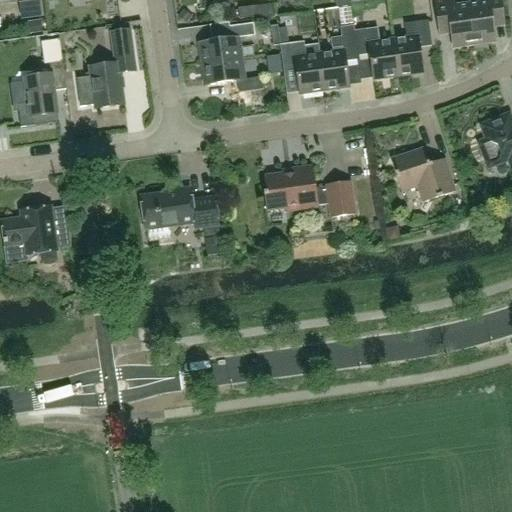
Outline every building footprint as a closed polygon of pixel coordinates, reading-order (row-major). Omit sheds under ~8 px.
[(0,0),(0,6),(20,3),(22,19),(39,17),(37,0),(0,0)] [(453,49),(474,46),(468,5),(455,7),(454,0),(444,0),(434,1),(439,36),(451,34),(453,49)] [(481,0),(482,3),(468,5),(474,46),(495,43),(493,29),(505,27),(501,0),(481,0)] [(192,17),(183,9),(177,17),(186,24),(192,17)] [(393,43),(398,79),(423,75),(419,50),(431,49),(427,23),(405,26),(407,41),(393,43)] [(203,66),(241,61),(238,40),(255,38),(253,25),(229,29),(231,41),(200,45),(203,66)] [(319,57),(324,93),(349,89),(346,64),(359,62),(358,58),(355,33),(354,27),(341,29),(342,40),(331,41),(333,56),(319,57)] [(124,107),(119,74),(136,72),(130,30),(110,33),(114,66),(88,70),(89,80),(76,82),(80,110),(94,108),(94,112),(124,107)] [(355,33),(358,58),(370,57),(373,82),(398,79),(393,43),(379,45),(377,30),(355,33)] [(304,45),(288,47),(280,48),(283,72),(295,71),(299,96),(324,93),(319,57),(318,47),(304,49),(304,45)] [(244,82),(241,61),(203,66),(205,87),(237,83),(239,96),(263,92),(261,79),(244,82)] [(62,63),(50,64),(52,76),(24,80),(30,118),(44,116),(46,125),(58,124),(57,115),(54,92),(66,91),(62,63)] [(214,101),(229,102),(230,91),(214,91),(214,101)] [(479,145),(487,165),(488,169),(509,161),(511,169),(511,122),(509,116),(481,127),(487,142),(479,145)] [(424,150),(391,160),(402,193),(417,188),(423,204),(456,193),(445,160),(433,164),(428,162),(424,150)] [(264,178),(266,192),(266,194),(264,194),(266,213),(285,210),(286,213),(318,208),(318,207),(329,206),(331,219),(355,216),(350,183),(326,186),(327,189),(316,190),(312,168),(293,171),(293,174),(264,178)] [(194,231),(203,229),(204,240),(219,238),(213,198),(191,201),(189,188),(176,190),(176,192),(140,197),(144,232),(147,231),(148,243),(170,240),(168,228),(193,225),(194,231)] [(26,257),(27,257),(41,255),(43,266),(54,264),(57,261),(55,253),(58,252),(52,207),(20,212),(21,219),(1,222),(5,248),(25,245),(26,257)]
